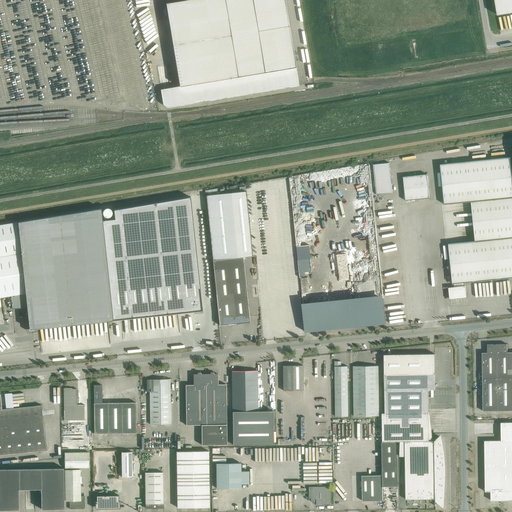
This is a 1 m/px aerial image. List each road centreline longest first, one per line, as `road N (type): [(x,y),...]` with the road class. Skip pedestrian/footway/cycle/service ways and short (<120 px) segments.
road 1 (unclassified): [(0,197),(511,112)]
road 2 (unclassified): [(0,375),(463,330)]
road 3 (unknown): [(427,315),(438,298),(427,217),(414,214),(403,223),(415,306)]
road 4 (unclassified): [(466,511),(463,330)]
